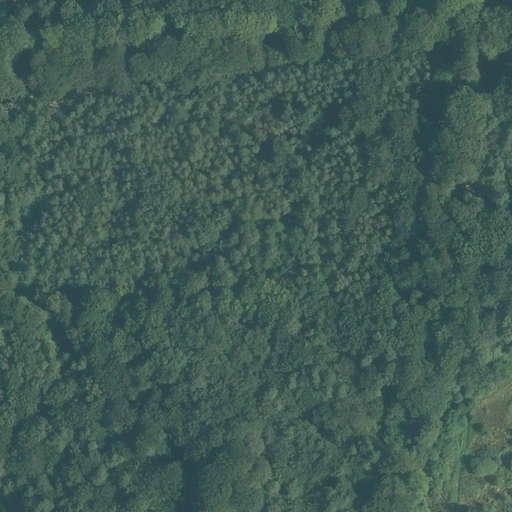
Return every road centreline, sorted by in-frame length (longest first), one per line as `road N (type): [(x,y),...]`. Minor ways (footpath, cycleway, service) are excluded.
road 1 (track): [(0,343),(442,284),(488,64),(504,41)]
road 2 (unclassified): [(353,0),(0,33)]
